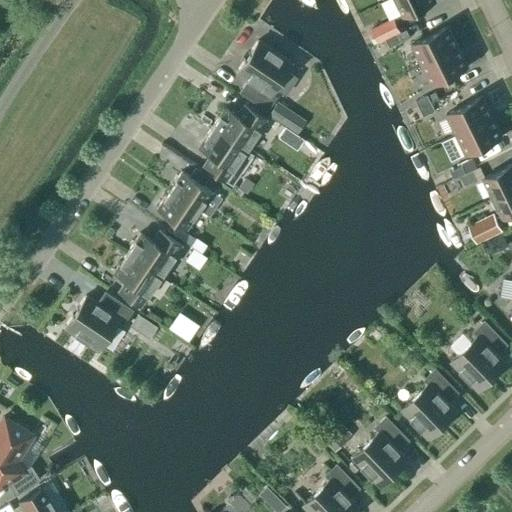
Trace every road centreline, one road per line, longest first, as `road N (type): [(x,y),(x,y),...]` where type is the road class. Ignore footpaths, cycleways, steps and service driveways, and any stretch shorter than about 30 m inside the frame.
road 1 (tertiary): [(486,0),(511,52),(511,426),(423,511)]
road 2 (residential): [(23,282),(211,0)]
road 3 (residential): [(0,110),(72,0)]
